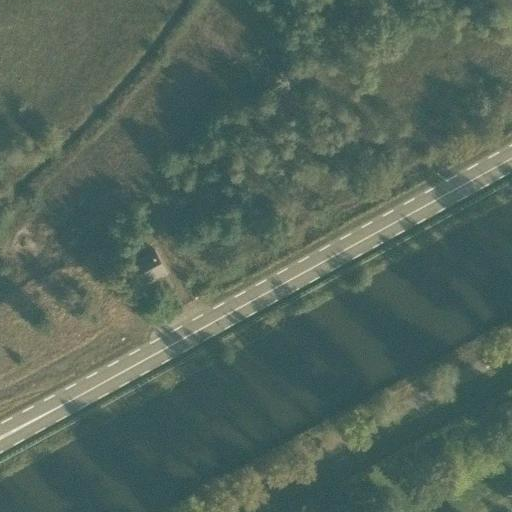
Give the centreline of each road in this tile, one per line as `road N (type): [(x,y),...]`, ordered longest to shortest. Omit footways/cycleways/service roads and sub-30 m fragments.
road 1 (secondary): [(0,432),(511,157)]
road 2 (unclassified): [(215,511),(511,347)]
